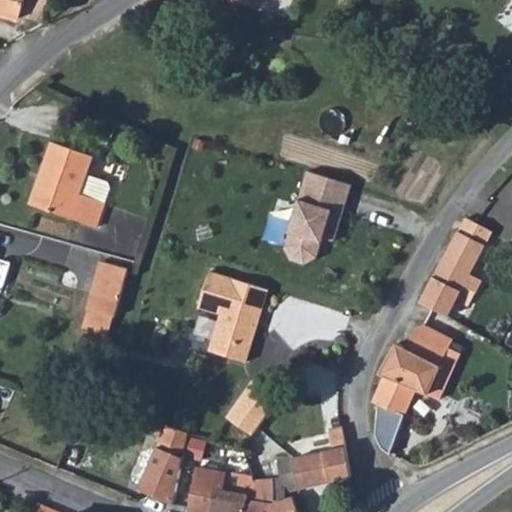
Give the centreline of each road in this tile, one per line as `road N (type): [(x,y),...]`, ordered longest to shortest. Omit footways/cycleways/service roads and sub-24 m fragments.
road 1 (residential): [(388,511),(358,428),(364,360),(444,220),(511,139)]
road 2 (residential): [(121,0),(0,84)]
